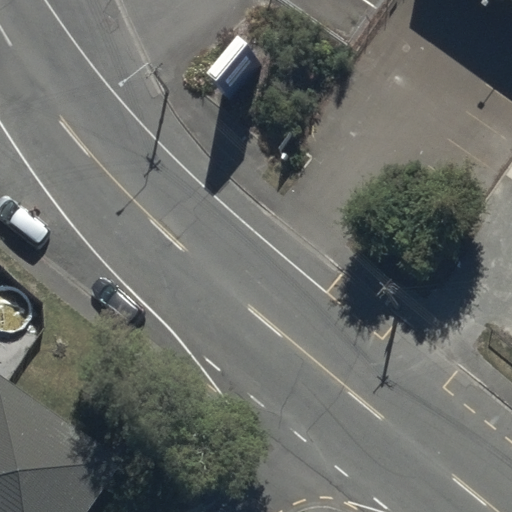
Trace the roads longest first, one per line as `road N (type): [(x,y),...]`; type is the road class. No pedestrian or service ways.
road 1 (tertiary): [(0,33),(97,169),(207,274),(337,377)]
road 2 (tertiary): [(337,377),(500,511)]
road 3 (residential): [(241,511),(337,377)]
